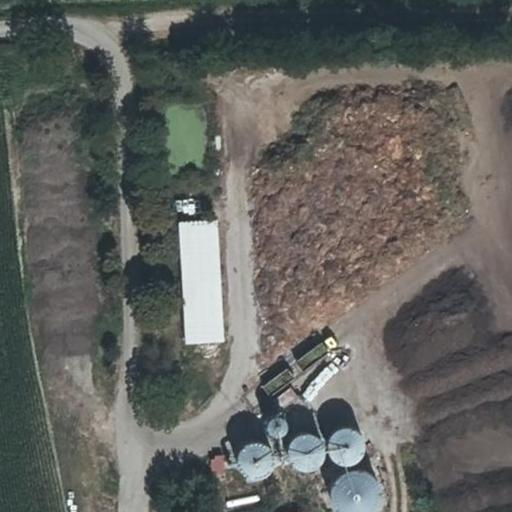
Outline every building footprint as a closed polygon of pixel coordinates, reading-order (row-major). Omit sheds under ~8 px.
[(226,228),(190,229),(194,349),(230,348),(226,228)] [(269,435),(290,434),(287,413),(267,415),(269,435)] [(337,430),(334,432),(332,433),(327,438),(325,443),(325,450),(327,457),(332,463),(339,466),(345,466),(352,464),(357,460),(361,454),(362,447),(360,440),(356,434),(351,431),(344,429),(337,430)] [(304,433),(298,434),(296,435),(291,438),(287,443),(284,449),(284,455),(288,463),(292,468),(298,470),(305,471),(311,468),(317,464),(319,461),(321,457),(321,454),(321,447),(319,443),(317,440),(311,435),(304,433)] [(251,476),(257,475),(260,473),(265,469),(269,464),(270,457),(269,450),(265,444),(257,439),(250,439),(244,440),(238,444),(235,450),(234,452),(233,459),(234,462),(239,471),(244,474),(251,476)] [(349,477),(343,480),(339,483),(336,487),(333,492),(332,497),(331,502),(332,508),(334,511),(379,511),(380,510),(382,506),(382,499),(380,490),(378,486),(373,481),(370,479),(361,476),(354,475),(349,477)]
